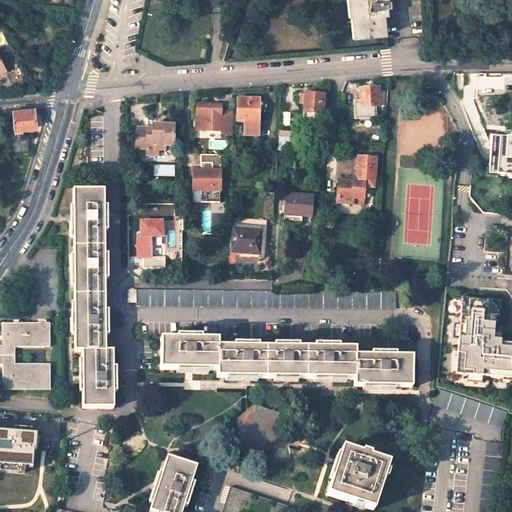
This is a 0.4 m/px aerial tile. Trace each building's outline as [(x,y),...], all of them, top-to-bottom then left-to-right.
[(380,5),(384,5),(390,4),(390,2),(389,0),(351,0),(352,14),(356,14),(357,35),(386,34),(385,13),(380,13),(380,5)] [(379,86),(359,86),(359,101),(354,101),(354,116),(374,115),(374,105),(379,105),(379,86)] [(304,93),(304,105),(303,119),(321,120),(323,94),(304,93)] [(238,97),(237,120),(244,121),(243,133),(257,134),(259,98),(238,97)] [(197,103),(196,120),(196,130),(220,130),(220,134),(230,134),(231,110),(220,110),(220,103),(197,103)] [(12,110),(13,130),(35,128),(34,108),(22,109),(12,110)] [(146,156),(157,156),(158,150),(165,150),(165,146),(173,146),(174,124),(153,124),(153,130),(148,130),(147,128),(136,128),(136,146),(146,146),(146,151),(146,156)] [(295,133),(279,133),(279,149),(295,150),(295,133)] [(511,135),(509,135),(509,138),(490,137),(487,175),(507,177),(507,179),(511,178),(511,135)] [(12,151),(26,150),(25,141),(11,142),(12,151)] [(220,155),(201,155),(201,171),(220,171),(220,155)] [(356,157),(354,179),(350,179),(349,181),(337,180),(336,202),(351,203),(351,197),(363,198),(363,187),(373,187),(374,158),(356,157)] [(200,196),(200,203),(219,203),(219,191),(220,191),(220,171),(201,171),(193,171),(193,191),(200,191),(200,196)] [(479,187),(469,186),(468,197),(481,214),(492,215),(493,204),(479,187)] [(103,260),(103,255),(102,222),(106,222),(105,211),(102,211),(101,189),(72,190),(72,210),(73,268),(74,322),(75,351),(82,351),(82,377),(83,408),(113,407),(113,383),(116,383),(116,372),(112,372),(112,351),(105,351),(104,327),(108,327),(108,317),(104,317),(103,271),(107,270),(106,260),(103,260)] [(283,214),(310,216),(311,195),(284,194),(283,214)] [(157,220),(139,220),(139,235),(136,235),(136,257),(141,257),(141,267),(163,267),(163,256),(150,256),(149,235),(157,235),(157,220)] [(233,224),(233,228),(261,230),(258,255),(258,258),(263,259),(266,226),(233,224)] [(261,230),(233,228),(231,252),(258,255),(261,230)] [(134,305),(395,307),(395,292),(180,289),(180,288),(134,288),(134,305)] [(495,301),(461,298),(459,325),(457,340),(454,375),(466,376),(489,378),(502,379),(502,381),(510,382),(510,380),(511,379),(511,346),(499,345),(500,341),(492,341),(493,333),(494,324),(495,301)] [(49,323),(37,324),(6,325),(1,325),(2,353),(3,389),(50,389),(49,368),(17,367),(17,345),(49,345),(49,323)] [(500,334),(493,333),(492,341),(500,341),(500,334)] [(377,356),(369,356),(353,356),(354,349),(329,349),(329,345),(325,345),(319,345),(319,348),(289,348),(289,344),(284,344),(279,344),(279,348),(248,347),(248,344),(243,344),(238,344),(238,347),(216,347),(216,338),(192,339),(192,335),(187,335),(182,335),(182,338),(159,338),(159,367),(216,368),(215,375),(353,378),(353,385),(410,386),(410,356),(387,356),(387,353),(382,353),(377,353),(377,356)] [(489,378),(466,376),(466,382),(488,384),(489,378)] [(436,388),(431,402),(500,426),(505,414),(436,388)] [(0,464),(23,466),(31,466),(32,449),(34,449),(35,433),(18,431),(17,435),(0,433),(0,464)] [(495,511),(502,444),(487,443),(480,511),(495,511)] [(326,495),(353,504),(371,510),(386,464),(368,459),(369,456),(360,453),(359,455),(341,449),(326,495)] [(180,511),(184,498),(187,499),(190,490),(187,489),(194,468),(165,458),(157,483),(148,511),(180,511)] [(229,487),(220,511),(237,511),(239,508),(252,511),(283,511),(286,505),(229,487)]
